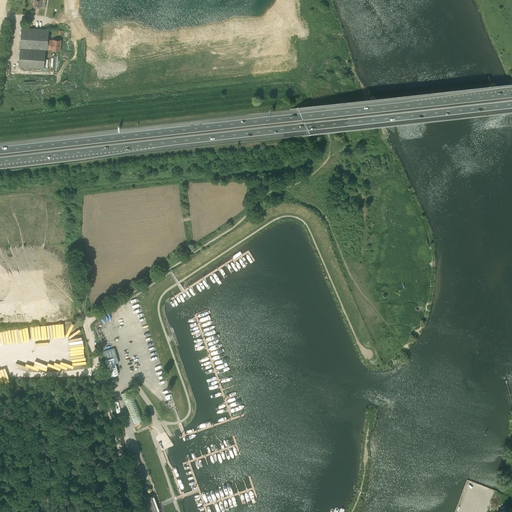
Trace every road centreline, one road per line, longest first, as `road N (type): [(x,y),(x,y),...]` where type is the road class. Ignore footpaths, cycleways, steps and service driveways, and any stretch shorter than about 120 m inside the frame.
road 1 (motorway): [(0,161),(511,103)]
road 2 (motorway): [(511,93),(0,151)]
road 3 (track): [(87,324),(235,226),(265,194),(322,165),(328,144),(307,90)]
